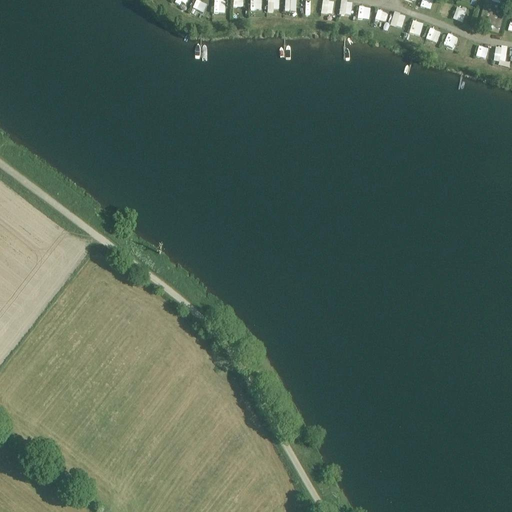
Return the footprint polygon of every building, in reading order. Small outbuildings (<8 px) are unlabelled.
[(174,0),(171,4),(182,12),(189,0),(174,0)] [(200,12),(204,13),(208,0),(195,0),(190,17),(198,19),(200,12)] [(214,0),(214,14),(226,14),(226,0),(214,0)] [(232,0),(233,11),(244,10),(243,0),(232,0)] [(261,10),(260,0),(249,0),(250,10),(261,10)] [(280,12),(279,0),(268,0),(268,12),(280,12)] [(297,18),(296,0),(285,0),(286,18),(297,18)] [(304,0),(304,15),(315,15),(315,0),(304,0)] [(334,15),(334,1),(323,0),(322,15),(334,15)] [(428,0),(422,0),(420,9),(430,12),(433,1),(428,0)] [(479,24),(500,30),(506,7),(486,1),(479,24)] [(341,16),(352,16),(352,2),(341,2),(341,16)] [(360,8),(359,18),(369,19),(370,9),(360,8)] [(375,27),(388,31),(392,12),(379,8),(375,27)] [(455,9),(453,21),(464,23),(466,11),(455,9)] [(397,30),(396,35),(402,37),(407,17),(395,14),(391,29),(397,30)] [(410,34),(421,37),(424,24),(413,21),(410,34)] [(430,28),(427,40),(435,42),(439,31),(430,28)] [(448,31),(444,47),(454,49),(458,34),(448,31)] [(507,48),(495,47),(495,63),(507,63),(507,48)]
